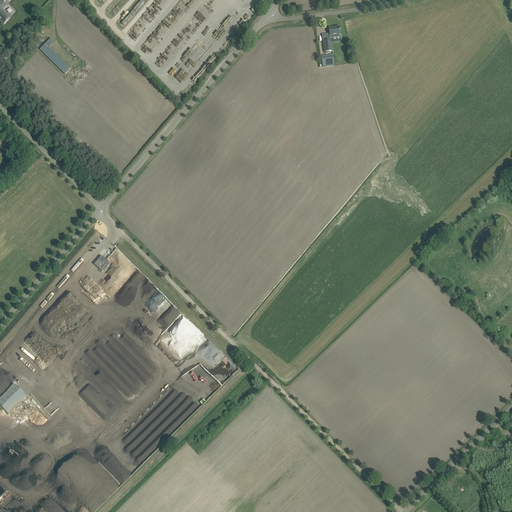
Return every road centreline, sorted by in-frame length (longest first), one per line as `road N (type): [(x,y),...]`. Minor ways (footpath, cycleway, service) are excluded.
road 1 (track): [(116,230),(399,511)]
road 2 (unclassified): [(100,209),(268,12)]
road 3 (unknown): [(147,61),(178,94),(246,8)]
road 4 (unclassified): [(0,325),(100,209)]
road 5 (unclassified): [(403,511),(511,406)]
road 6 (unclassified): [(100,209),(0,106)]
road 7 (unclassified): [(268,12),(290,19),(400,0)]
